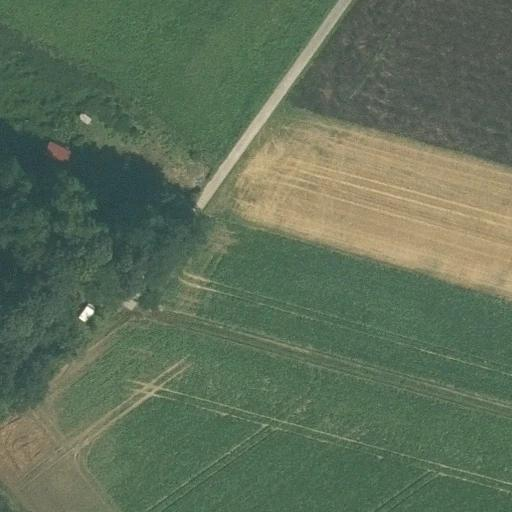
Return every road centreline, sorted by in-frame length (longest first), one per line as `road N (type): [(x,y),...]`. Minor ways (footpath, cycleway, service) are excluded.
road 1 (track): [(125,305),(511,413)]
road 2 (track): [(342,0),(125,305)]
road 3 (track): [(0,398),(125,305)]
